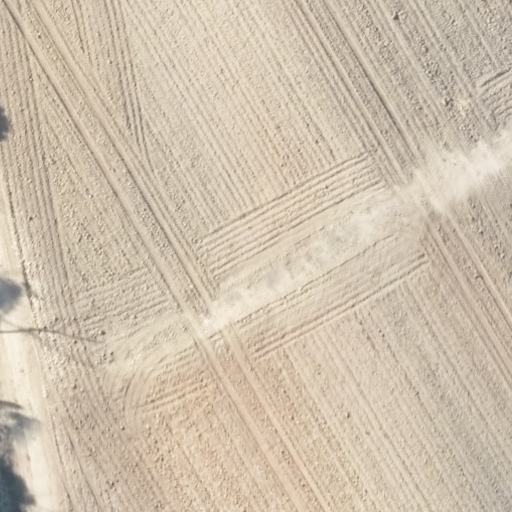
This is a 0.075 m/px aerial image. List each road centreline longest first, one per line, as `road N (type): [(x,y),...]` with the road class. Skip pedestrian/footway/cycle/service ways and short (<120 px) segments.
road 1 (track): [(64,404),(511,137)]
road 2 (track): [(0,229),(105,511)]
